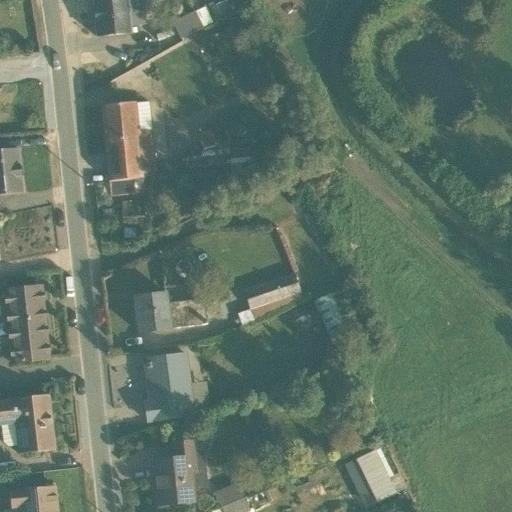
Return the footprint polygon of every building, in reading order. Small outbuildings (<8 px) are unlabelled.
[(91,0),(95,39),(130,36),(130,29),(145,27),(144,13),(162,12),(161,3),(170,1),(173,0),(91,0)] [(228,0),(233,9),(250,0),(228,0)] [(226,2),(208,9),(212,20),(230,13),(226,2)] [(204,9),(171,25),(179,41),(211,24),(204,9)] [(248,29),(234,34),(245,64),(249,63),(258,92),(269,88),(248,29)] [(147,104),(100,108),(109,198),(144,195),(142,180),(155,179),(147,104)] [(213,153),(215,153),(209,131),(196,135),(204,158),(213,157),(213,153)] [(213,153),(213,157),(214,167),(250,164),(249,150),(215,153),(213,153)] [(0,152),(0,197),(20,195),(15,151),(0,152)] [(248,312),(236,316),(241,328),(300,301),(293,275),(242,292),(248,312)] [(9,365),(48,361),(40,290),(2,293),(6,340),(0,340),(0,347),(7,347),(9,365)] [(336,292),(313,303),(328,340),(334,337),(336,345),(348,340),(345,333),(353,329),(336,292)] [(165,295),(133,300),(138,335),(205,327),(202,301),(167,305),(165,295)] [(300,307),(286,316),(297,332),(310,323),(300,307)] [(186,357),(142,362),(142,363),(146,362),(146,366),(145,366),(151,404),(143,405),(146,424),(194,418),(193,414),(208,411),(204,384),(190,386),(186,357)] [(47,397),(0,403),(0,431),(2,445),(6,448),(15,447),(16,456),(53,452),(47,397)] [(182,511),(196,511),(194,482),(199,481),(196,449),(174,451),(175,464),(152,466),(156,511),(182,511)] [(215,491),(222,511),(247,511),(253,510),(242,481),(215,491)] [(56,511),(54,489),(8,494),(9,511),(10,511),(19,511),(18,511),(56,511)]
